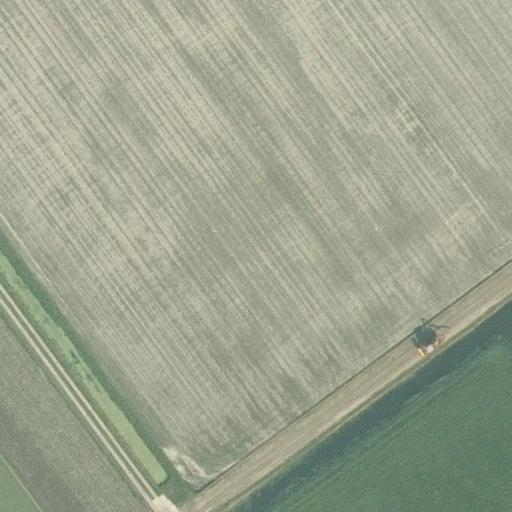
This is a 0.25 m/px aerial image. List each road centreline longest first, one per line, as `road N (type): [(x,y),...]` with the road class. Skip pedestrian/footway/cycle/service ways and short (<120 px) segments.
road 1 (track): [(511,286),(202,511)]
road 2 (track): [(170,511),(0,287)]
